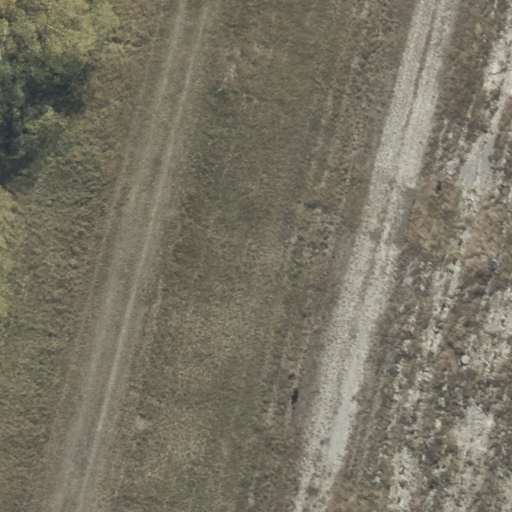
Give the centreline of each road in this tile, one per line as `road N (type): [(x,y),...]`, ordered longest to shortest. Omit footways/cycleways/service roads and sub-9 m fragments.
road 1 (track): [(442,0),(312,511)]
road 2 (track): [(77,511),(205,0)]
